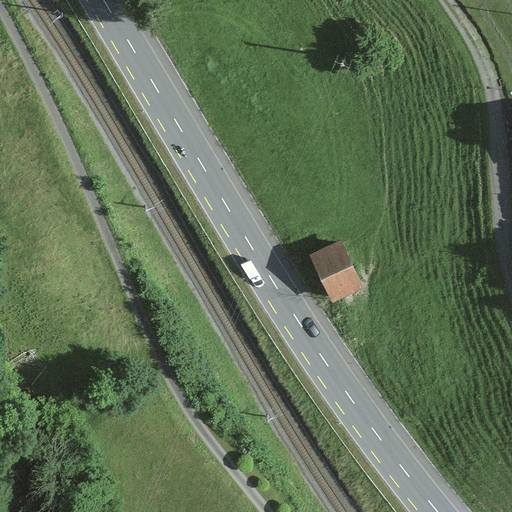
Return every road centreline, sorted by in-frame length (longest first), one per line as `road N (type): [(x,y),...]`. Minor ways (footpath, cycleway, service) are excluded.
road 1 (primary): [(104,0),(312,343),(438,511)]
road 2 (unclassified): [(511,275),(489,93)]
